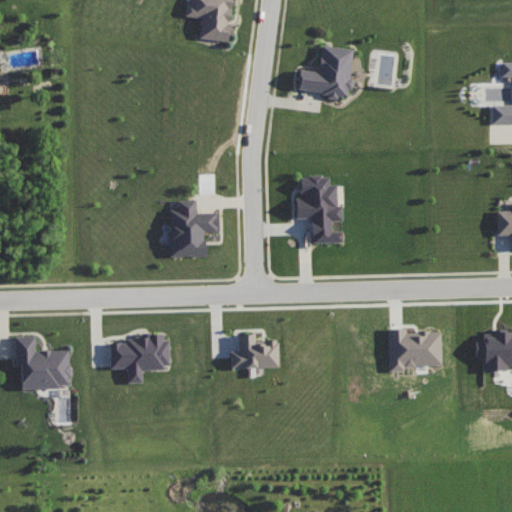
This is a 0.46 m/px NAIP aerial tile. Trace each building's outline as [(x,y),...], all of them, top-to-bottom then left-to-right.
[(198,36),(228,39),(231,0),(187,0),(186,14),(200,15),(198,36)] [(353,47),(321,43),(317,69),(299,67),(297,88),(347,95),(353,47)] [(511,62),(501,62),(501,74),(511,74),(511,103),(490,103),(490,121),(511,121),(511,62)] [(311,240),(342,240),(342,229),(331,229),(331,219),(341,218),(341,203),(336,204),(336,183),(328,183),(328,173),(299,174),(299,194),(295,194),(295,216),(310,216),(311,240)] [(170,254),(205,253),(204,229),(217,228),(216,210),(195,211),(195,197),(176,198),(176,207),(168,207),(170,254)] [(496,208),(496,233),(511,233),(511,247),(511,201),(511,208),(496,208)] [(439,329),(405,329),(405,326),(387,326),(388,365),(440,364),(439,329)] [(511,363),(511,328),(482,329),(483,368),(506,368),(506,363),(511,363)] [(109,366),(126,366),(126,380),(141,380),(141,367),(167,366),(166,331),(145,332),(145,334),(125,335),(125,340),(109,340),(109,366)] [(278,364),(277,337),(255,338),(254,331),(238,332),(238,348),(230,349),(230,365),(278,364)] [(20,386),(68,385),(68,347),(35,348),(34,333),(13,334),(14,363),(20,363),(20,386)]
